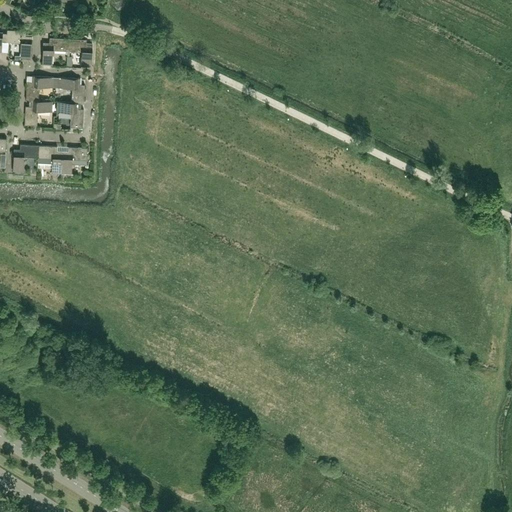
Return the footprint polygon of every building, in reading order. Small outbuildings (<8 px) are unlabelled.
[(30,58),(31,36),(26,36),(26,30),(7,29),(7,30),(7,33),(7,42),(21,43),(20,55),(20,57),(30,58)] [(67,51),(68,38),(49,37),(49,42),(43,42),(42,64),(52,64),(53,50),(65,51),(67,51)] [(86,44),(86,39),(68,38),(67,51),(81,52),(80,66),(91,67),(92,45),(86,44)] [(55,87),(56,77),(32,76),(31,82),(26,81),(25,100),(30,101),(38,101),(38,100),(38,87),(55,87)] [(80,78),(56,77),(55,87),(72,88),(71,102),(78,102),(78,103),(83,103),(84,84),(79,84),(80,78)] [(24,125),(37,125),(37,111),(52,111),(52,101),(38,100),(38,101),(30,101),(30,106),(25,106),(24,125)] [(78,108),(78,103),(78,102),(71,102),(57,101),(56,112),(70,112),(70,127),(82,128),(83,109),(78,108)] [(23,157),(38,158),(38,145),(20,144),(20,149),(14,149),(12,171),(23,171),(23,157)] [(61,173),(62,151),(56,151),(57,146),(38,145),(38,158),(38,162),(52,163),(51,173),(61,173)] [(86,164),(87,148),(68,147),(68,152),(62,151),(61,173),(71,174),(72,164),(86,164)]
